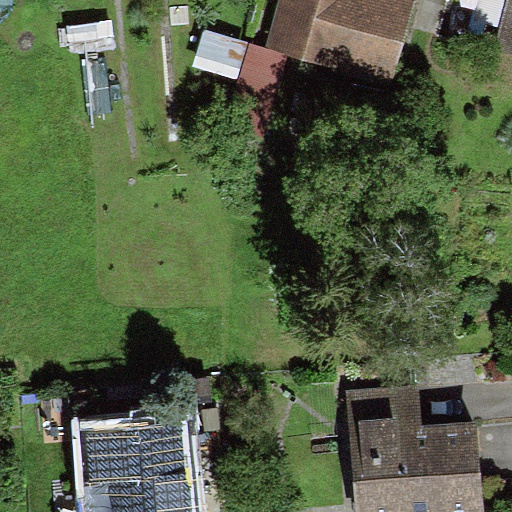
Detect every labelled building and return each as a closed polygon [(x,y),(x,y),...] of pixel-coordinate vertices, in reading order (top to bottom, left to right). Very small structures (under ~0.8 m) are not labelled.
[(280,0),(267,49),(289,56),(391,85),(415,0),(280,0)] [(511,0),(507,0),(495,44),(511,48),(511,0)] [(267,49),(206,31),(196,66),(240,80),(226,124),(265,136),(289,56),(267,49)] [(422,383),(347,390),(356,511),(485,511),(478,418),(425,422),(422,383)] [(198,511),(192,422),(82,430),(87,511),(198,511)]
